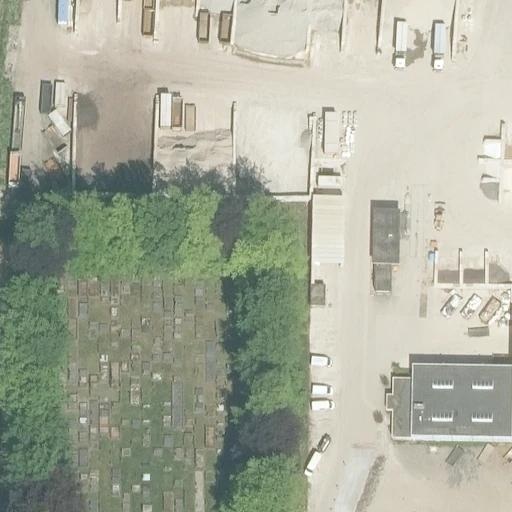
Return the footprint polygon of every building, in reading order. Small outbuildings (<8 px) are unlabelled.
[(374,269),(376,269),(375,295),(392,295),(392,269),(400,269),(401,214),(374,214),(374,269)] [(47,269),(46,248),(32,248),(33,270),(47,269)] [(310,294),(324,294),(325,273),(310,272),(310,294)] [(392,441),(511,443),(511,372),(414,370),(413,382),(393,381),(392,441)] [(0,440),(0,511),(7,511),(11,441),(0,440)]
